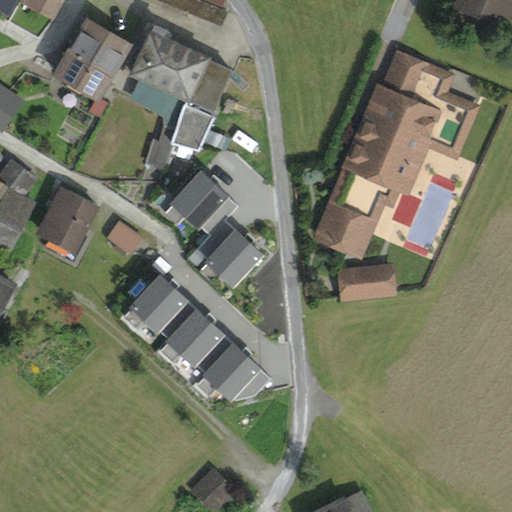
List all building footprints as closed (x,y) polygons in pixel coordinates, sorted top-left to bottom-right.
[(0,0),(0,3),(10,8),(14,0),(0,0)] [(27,0),(54,13),(60,0),(27,0)] [(168,0),(167,4),(179,9),(182,0),(168,0)] [(182,0),(179,9),(192,15),(198,0),(182,0)] [(220,26),(227,11),(198,0),(192,15),(220,26)] [(476,14),(491,8),(508,15),(511,2),(511,0),(460,0),(458,7),(476,14)] [(88,20),(56,73),(98,98),(129,45),(88,20)] [(153,33),(151,32),(133,73),(142,77),(187,98),(176,129),(165,126),(161,141),(155,165),(165,168),(166,164),(173,143),(196,149),(199,150),(214,118),(208,116),(229,69),(161,37),(164,30),(156,26),(153,33)] [(384,92),(405,101),(421,64),(395,53),(378,94),(384,92)] [(398,186),(418,140),(427,143),(455,156),(476,107),(443,94),(450,76),(421,64),(405,101),(384,92),(378,94),(318,237),(349,250),(380,178),(398,186)] [(165,126),(176,129),(187,98),(142,77),(131,99),(163,116),(165,126)] [(0,103),(0,129),(20,101),(7,93),(0,103)] [(148,163),(155,165),(161,141),(155,139),(148,163)] [(398,186),(407,190),(427,143),(418,140),(398,186)] [(166,164),(191,170),(196,149),(173,143),(166,164)] [(200,190),(191,215),(217,225),(230,185),(225,183),(229,163),(206,158),(194,188),(200,190)] [(0,178),(23,194),(34,180),(11,163),(0,178)] [(349,250),(359,254),(383,200),(391,203),(398,186),(380,178),(349,250)] [(242,180),(239,189),(230,185),(217,225),(242,233),(256,195),(251,194),(255,186),(242,180)] [(74,261),(87,236),(80,233),(95,204),(60,187),(39,229),(51,235),(45,246),(74,261)] [(9,190),(0,205),(0,243),(8,248),(32,203),(9,190)] [(120,222),(109,238),(130,253),(142,238),(120,222)] [(393,292),(391,267),(341,272),(344,297),(393,292)] [(0,274),(0,303),(13,282),(0,274)] [(190,302),(161,276),(123,317),(152,343),(190,302)] [(227,337),(198,311),(160,352),(189,378),(227,337)] [(271,377),(234,343),(194,385),(213,403),(254,395),(271,377)] [(193,491),(213,511),(235,491),(214,470),(193,491)] [(369,511),(360,492),(318,511),(369,511)]
